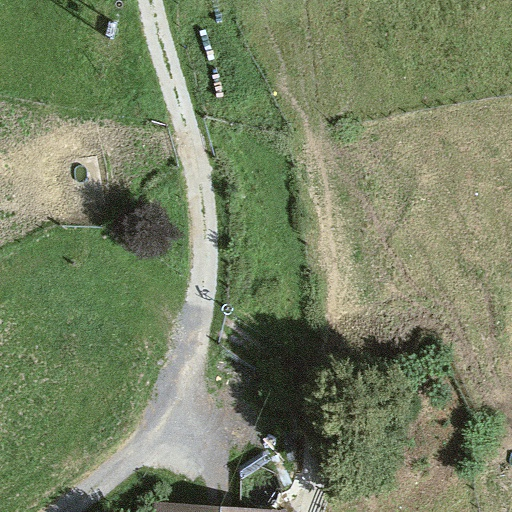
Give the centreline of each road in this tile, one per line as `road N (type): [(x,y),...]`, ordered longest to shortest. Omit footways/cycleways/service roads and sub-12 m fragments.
road 1 (track): [(152,0),(201,183),(200,300),(182,393),(142,448),(61,511)]
road 2 (track): [(0,260),(45,238),(75,240),(128,256),(200,300)]
